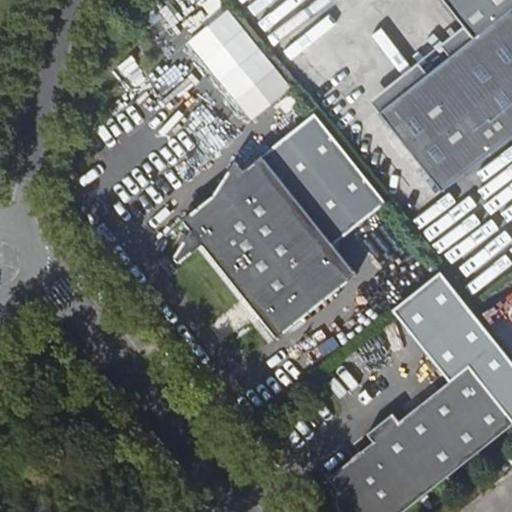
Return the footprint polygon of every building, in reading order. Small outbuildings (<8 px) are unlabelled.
[(511,139),(511,0),(445,0),(466,25),(476,37),(382,112),(446,192),(511,139)] [(476,37),(466,25),(372,100),(382,112),(476,37)] [(252,119),(293,86),(260,46),(220,79),(252,119)] [(191,229),(174,256),(179,262),(202,243),(276,336),(356,273),(332,243),(387,203),(316,114),(242,169),(235,160),(216,191),(182,218),(191,229)] [(367,323),(386,310),(379,301),(361,313),(367,323)] [(400,511),(511,422),(511,419),(469,365),(399,421),(393,413),(367,433),(373,442),(329,477),(338,490),(337,496),(337,502),(338,507),(340,511),(400,511)]
